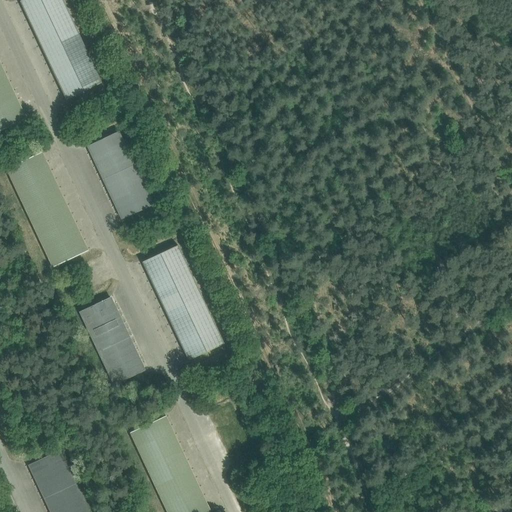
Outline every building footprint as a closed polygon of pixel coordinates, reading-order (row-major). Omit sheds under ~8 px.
[(66,99),(102,83),(63,0),(21,0),(20,1),(66,99)] [(0,130),(27,118),(0,61),(0,130)] [(118,131),(88,146),(122,218),(152,204),(118,131)] [(42,151),(6,168),(53,267),(88,250),(42,151)] [(224,343),(178,245),(142,262),(188,360),(224,343)] [(110,297),(80,311),(93,339),(114,384),(145,370),(110,297)] [(229,405),(213,413),(233,455),(250,448),(229,405)] [(211,511),(166,415),(130,432),(167,511),(211,511)] [(88,511),(59,450),(29,464),(51,511),(88,511)]
